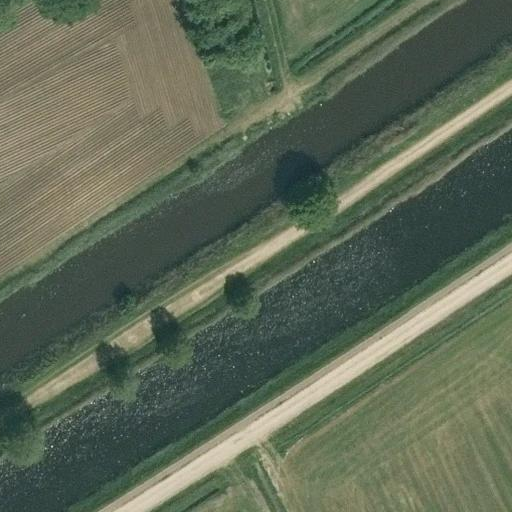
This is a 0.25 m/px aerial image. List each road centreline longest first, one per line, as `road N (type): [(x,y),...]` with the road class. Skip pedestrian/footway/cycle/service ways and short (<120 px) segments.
road 1 (track): [(0,426),(511,85)]
road 2 (track): [(128,511),(511,264)]
